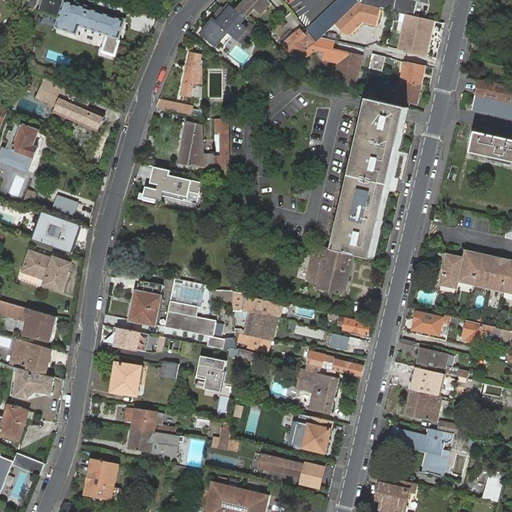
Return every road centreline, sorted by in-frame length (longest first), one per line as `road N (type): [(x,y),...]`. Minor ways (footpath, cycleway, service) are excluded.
road 1 (residential): [(41,511),(68,453),(100,248),(148,85),(174,24),(196,0)]
road 2 (tertiary): [(342,511),(462,0)]
